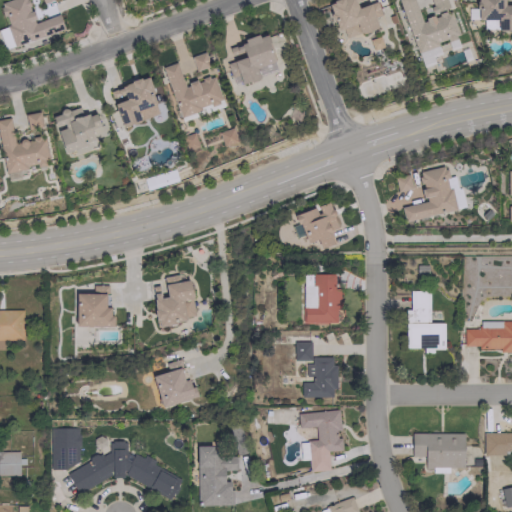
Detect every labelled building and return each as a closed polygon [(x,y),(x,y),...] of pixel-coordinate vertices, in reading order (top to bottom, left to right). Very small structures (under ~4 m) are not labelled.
[(57,14),(34,22),(26,0),(6,0),(0,2),(0,8),(12,46),(62,30),(57,14)] [(376,28),(373,16),(378,14),(375,2),(358,7),(356,0),(331,0),(328,1),(335,30),(342,29),(343,36),(376,28)] [(398,0),(414,53),(430,48),(432,56),(439,53),(435,41),(446,38),(449,48),(459,45),(449,11),(419,20),(412,0),(398,0)] [(428,0),(432,12),(447,7),(444,0),(428,0)] [(511,0),(475,0),(475,19),(482,19),(482,29),(511,29),(511,0)] [(275,70),(265,34),(227,44),(231,58),(224,60),(229,78),(237,75),(240,84),(260,78),(259,75),(275,70)] [(194,71),(208,66),(203,51),(189,56),(194,71)] [(161,66),(177,117),(221,103),(212,75),(182,85),(175,62),(161,66)] [(113,103),(121,126),(158,113),(146,76),(108,89),(111,98),(121,94),(123,99),(113,103)] [(62,151),(93,142),(89,128),(98,126),(94,111),(80,115),(78,107),(50,114),(54,128),(56,128),(62,151)] [(26,128),(40,127),(39,111),(24,113),(26,128)] [(0,154),(2,171),(47,164),(43,136),(12,140),(9,117),(0,118),(0,154)] [(235,142),(232,128),(217,131),(221,146),(235,142)] [(402,220),(462,208),(455,175),(446,176),(444,165),(417,171),(423,201),(400,206),(402,220)] [(142,178),(145,189),(176,181),(173,169),(142,178)] [(396,191),(410,189),(408,175),(393,178),(396,191)] [(294,214),(304,243),(316,239),(319,248),(332,243),(328,230),(336,227),(327,202),(294,214)] [(511,296),(511,256),(473,257),(474,289),(461,289),(461,305),(478,305),(478,296),(511,296)] [(334,322),(334,310),(338,310),(338,288),(333,288),(333,273),(310,273),(310,277),(302,277),(301,321),(334,322)] [(150,286),(155,325),(184,321),(181,300),(191,298),(188,279),(178,280),(177,274),(162,276),(163,285),(150,286)] [(74,292),(74,325),(111,326),(111,307),(105,307),(105,285),(91,284),(91,293),(74,292)] [(441,350),(441,323),(427,323),(427,291),(408,291),(408,309),(404,309),(404,348),(422,348),(422,350),(441,350)] [(21,309),(0,309),(0,348),(2,348),(2,339),(21,339),(21,309)] [(511,351),(511,320),(478,321),(478,328),(462,328),(462,347),(497,346),(497,352),(511,351)] [(309,341),(292,341),(292,360),(309,359),(309,341)] [(333,357),(309,357),(309,364),(303,364),(303,379),(299,379),(299,396),(332,397),(333,357)] [(196,396),(192,385),(187,386),(179,358),(164,362),(166,371),(151,375),(159,406),(196,396)] [(308,471),(327,469),(326,450),(340,449),(339,433),(338,433),(337,409),(295,412),(296,427),(314,426),(315,441),(306,441),(308,471)] [(51,427),(50,466),(77,467),(78,427),(51,427)] [(511,431),(481,432),(482,455),(504,455),(503,451),(511,450),(511,431)] [(462,433),(410,432),(409,456),(423,456),(423,467),(461,468),(462,433)] [(168,498),(179,478),(155,466),(151,458),(143,454),(139,457),(128,451),(123,442),(117,439),(109,443),(103,455),(100,456),(96,455),(65,472),(76,493),(106,477),(109,471),(111,475),(117,478),(123,475),(168,498)] [(229,504),(228,480),(223,480),(222,469),(233,469),(233,457),(215,457),(214,446),(195,446),(196,505),(229,504)] [(0,474),(20,474),(20,458),(17,458),(17,451),(0,450),(0,474)] [(511,485),(499,488),(502,507),(511,505),(511,485)] [(353,511),(355,511),(350,497),(318,508),(319,511),(353,511)]
